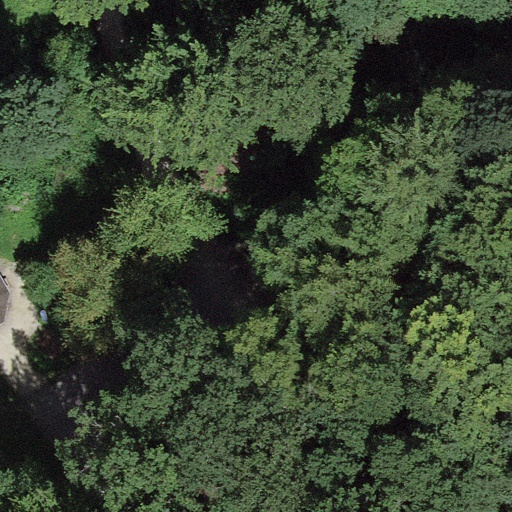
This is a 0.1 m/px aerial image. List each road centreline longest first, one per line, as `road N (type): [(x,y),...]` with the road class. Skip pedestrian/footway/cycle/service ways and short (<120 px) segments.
road 1 (track): [(511,64),(324,170),(238,333),(106,511)]
road 2 (track): [(401,511),(238,333),(84,0)]
